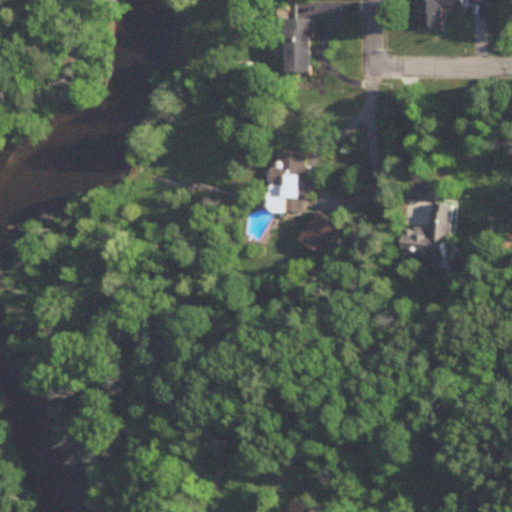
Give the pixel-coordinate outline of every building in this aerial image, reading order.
[(417,0),(419,30),(443,30),(443,10),(463,9),(462,0),(417,0)] [(315,21),(288,21),(288,75),(315,75),(315,21)] [(305,171),(306,150),(279,149),(278,164),(273,164),(271,200),(302,201),(302,182),(314,183),(314,171),(305,171)] [(455,207),(436,205),(432,232),(408,229),(405,256),(433,259),(432,267),(447,269),(455,207)] [(344,229),(319,214),(301,243),(326,258),(344,229)]
